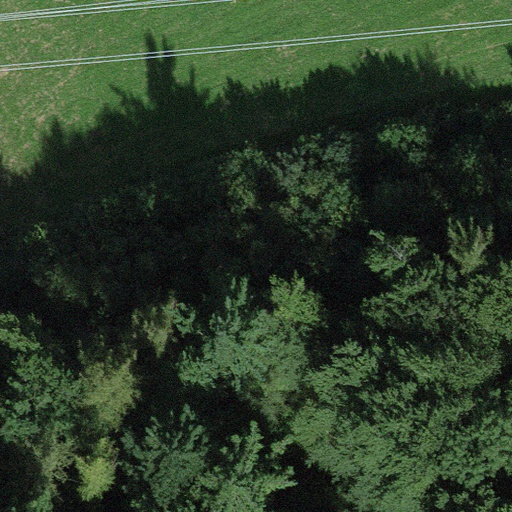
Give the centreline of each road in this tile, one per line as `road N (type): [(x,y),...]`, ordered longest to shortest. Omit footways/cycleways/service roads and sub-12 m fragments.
road 1 (track): [(0,219),(511,99)]
road 2 (track): [(298,511),(511,386)]
